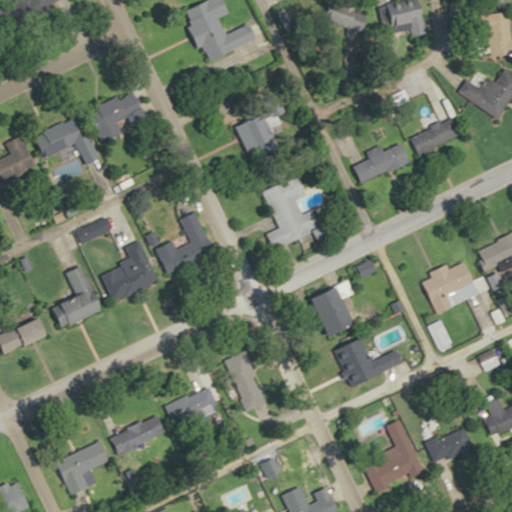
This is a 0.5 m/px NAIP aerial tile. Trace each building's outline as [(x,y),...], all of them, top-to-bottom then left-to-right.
[(54,0),(11,0),(17,15),(54,0)] [(247,41),(240,24),(215,33),(209,17),(218,14),(212,0),(198,0),(175,9),(194,60),(247,41)] [(382,41),(417,33),(410,0),(397,0),(374,5),(382,41)] [(315,7),(314,27),(352,30),(354,10),(315,7)] [(503,55),(500,12),(476,13),(478,56),(503,55)] [(489,119),(511,84),(511,79),(497,68),(487,83),(467,69),(451,93),(489,119)] [(92,140),(138,125),(128,94),(82,108),(92,140)] [(225,126),(235,146),(278,125),(268,105),(225,126)] [(409,154),(452,137),(445,118),(401,136),(409,154)] [(24,135),(33,158),(53,151),(59,166),(53,169),(57,180),(78,172),(75,164),(91,158),(82,132),(73,136),(67,120),(24,135)] [(0,190),(18,184),(14,173),(27,169),(15,136),(0,141),(0,148),(3,156),(0,156),(0,190)] [(362,158),(344,166),(350,183),(401,163),(393,143),(375,151),(373,145),(359,151),(362,158)] [(271,228),(263,231),(269,245),(318,226),(311,208),(294,214),(288,199),(296,196),(288,176),(255,189),(271,228)] [(148,247),(158,273),(206,254),(189,212),(173,218),(183,244),(169,250),(166,241),(148,247)] [(511,230),(469,249),(478,269),(503,257),(510,272),(511,271),(511,230)] [(106,302),(152,282),(134,240),(118,247),(123,260),(112,265),(114,269),(95,277),(106,302)] [(420,272),(423,277),(414,281),(427,313),(469,295),(456,262),(440,268),(439,264),(420,272)] [(59,272),(68,295),(44,305),(53,328),(93,312),(75,265),(59,272)] [(316,335),(341,325),(325,286),(300,296),(316,335)] [(500,321),(492,324),(487,313),(494,309),(500,321)] [(0,330),(0,352),(39,338),(32,318),(0,330)] [(344,385),(394,364),(388,350),(363,361),(353,337),(328,348),(344,385)] [(219,359),(239,410),(258,403),(238,352),(219,359)] [(209,403),(202,387),(176,399),(183,415),(209,403)] [(476,403),(490,435),(511,425),(511,412),(508,404),(495,410),(489,397),(476,403)] [(158,434),(150,416),(104,436),(112,454),(158,434)] [(417,443),(426,464),(465,447),(455,426),(417,443)] [(89,484),(83,470),(101,463),(93,443),(49,461),(63,495),(89,484)] [(368,493),(415,473),(404,447),(357,467),(368,493)] [(0,511),(11,511),(30,504),(19,480),(0,488),(0,511)] [(224,496),(243,487),(247,496),(228,505),(224,496)] [(307,500),(283,506),(284,511),(327,511),(321,488),(305,493),(307,500)]
